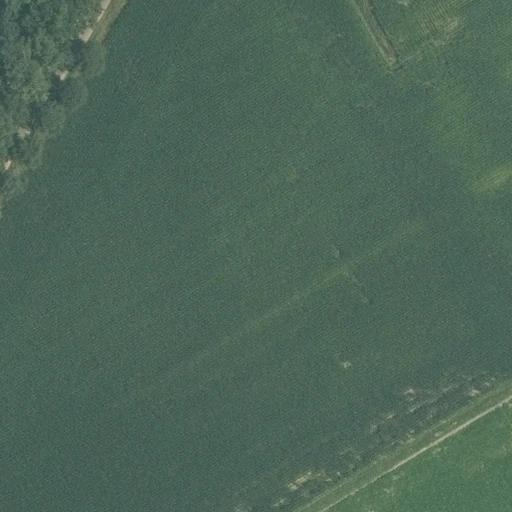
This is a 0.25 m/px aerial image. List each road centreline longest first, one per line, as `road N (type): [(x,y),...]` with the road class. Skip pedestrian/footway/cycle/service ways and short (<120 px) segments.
road 1 (track): [(511,391),(314,511)]
road 2 (unclassified): [(0,159),(106,0)]
